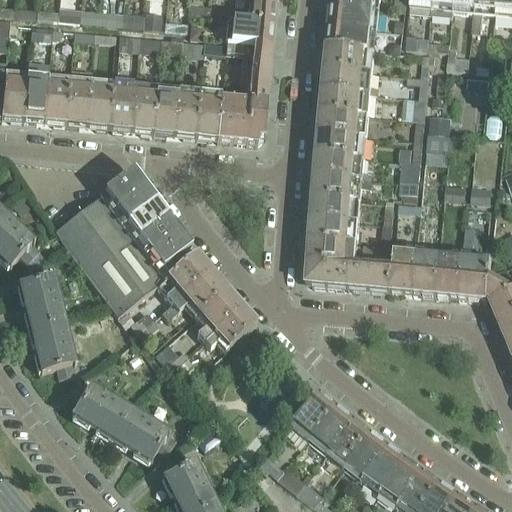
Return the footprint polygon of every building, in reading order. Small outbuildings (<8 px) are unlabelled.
[(277,0),(254,0),(252,25),(275,28),(277,0)] [(333,0),(333,13),(380,16),(381,0),(333,0)] [(434,0),(411,0),(409,20),(432,23),(432,16),(434,0)] [(454,0),(434,0),(432,16),(453,18),(454,0)] [(454,0),(453,18),(474,20),(475,0),(454,0)] [(497,0),(475,0),(474,20),(495,22),(497,0)] [(511,0),(497,0),(495,22),(511,23),(511,0)] [(333,13),(331,34),(378,38),(380,16),(333,13)] [(61,15),(60,27),(124,29),(125,17),(61,15)] [(272,54),(274,31),(228,27),(225,50),(226,51),(272,54)] [(0,32),(0,39),(8,40),(8,34),(0,32)] [(329,56),(376,59),(378,38),(331,34),(329,56)] [(141,44),(140,55),(159,57),(160,45),(141,44)] [(186,48),(186,60),(215,61),(216,50),(186,48)] [(249,110),(221,108),(217,149),(257,152),(263,147),(272,54),(226,51),(225,63),(253,66),(251,85),(246,84),(245,101),(249,101),(249,110)] [(329,56),(327,77),(374,81),(376,59),(329,56)] [(325,98),(372,102),(378,102),(379,95),(373,94),(374,81),(327,77),(325,98)] [(71,78),(70,86),(65,134),(86,136),(91,88),(92,80),(71,78)] [(27,82),(4,80),(0,127),(22,129),(27,82)] [(434,81),(432,102),(444,103),(446,82),(434,81)] [(48,84),(27,82),(22,129),(44,132),(48,84)] [(70,86),(48,84),(44,132),(65,134),(70,86)] [(113,91),(91,88),(86,136),(109,138),(113,91)] [(109,138),(131,140),(135,93),(113,91),(109,138)] [(135,93),(131,140),(153,142),(157,95),(135,93)] [(178,97),(157,95),(153,142),(174,144),(178,97)] [(178,97),(174,144),(195,146),(200,99),(178,97)] [(325,98),(323,119),(370,123),(372,102),(325,98)] [(221,101),(200,99),(195,146),(217,149),(221,108),(221,101)] [(442,121),(444,103),(432,102),(430,120),(442,121)] [(426,125),(427,104),(408,103),(407,124),(426,125)] [(321,141),(368,144),(370,123),(323,119),(321,141)] [(439,141),(442,121),(430,120),(428,141),(439,141)] [(321,141),(318,162),(366,166),(368,144),(321,141)] [(317,184),(364,187),(371,187),(372,181),(365,180),(366,166),(318,162),(317,184)] [(421,200),(422,167),(404,166),(402,199),(421,200)] [(132,179),(104,199),(168,285),(169,286),(195,264),(169,228),(132,179)] [(362,209),(363,196),(371,196),(371,187),(364,187),(317,184),(315,206),(362,209)] [(118,322),(168,285),(104,199),(55,236),(118,322)] [(360,230),(362,209),(315,206),(313,226),(360,230)] [(34,251),(0,217),(0,267),(9,276),(10,275),(9,274),(19,263),(27,271),(39,258),(33,251),(34,251)] [(358,252),(360,230),(313,226),(311,248),(358,252)] [(311,248),(309,269),(356,273),(356,272),(358,252),(311,248)] [(486,263),(472,261),(473,251),(464,250),(463,261),(459,305),(483,307),(486,263)] [(396,255),(394,275),(392,300),(414,301),(418,257),(396,255)] [(441,259),(418,257),(414,301),(437,303),(441,259)] [(463,261),(441,259),(437,303),(459,305),(463,261)] [(165,305),(171,312),(210,279),(196,263),(195,264),(169,286),(167,287),(175,297),(165,305)] [(392,300),(394,275),(356,272),(356,273),(309,269),(307,293),(392,300)] [(19,293),(30,337),(63,329),(53,284),(52,285),(50,276),(32,280),(35,291),(21,294),(20,293),(19,293)] [(188,312),(197,323),(227,298),(210,279),(171,312),(178,320),(188,312)] [(489,308),(506,347),(511,343),(511,295),(489,283),(487,307),(489,308)] [(204,350),(242,316),(227,298),(197,323),(207,335),(198,343),(204,350)] [(256,332),(242,316),(204,350),(210,357),(219,348),(228,358),(256,332)] [(74,372),(63,329),(30,337),(41,382),(42,382),(42,380),(56,377),(58,387),(75,383),(72,373),(74,372)] [(71,424),(111,448),(128,418),(91,395),(90,397),(80,391),(72,406),(81,412),(74,424),(72,423),(71,424)] [(293,435),(310,449),(339,413),(322,400),(293,435)] [(310,449),(327,463),(357,426),(339,413),(310,449)] [(175,448),(165,443),(166,441),(128,418),(111,448),(150,472),(151,471),(149,470),(157,457),(166,463),(175,448)] [(327,463),(345,477),(373,439),(357,426),(327,463)] [(345,477),(362,490),(390,452),(373,439),(345,477)] [(362,490),(380,503),(408,465),(390,452),(362,490)] [(163,485),(176,511),(215,511),(216,511),(197,472),(195,473),(190,463),(173,471),(178,480),(165,487),(164,485),(163,485)] [(380,503),(392,511),(400,511),(425,478),(408,465),(380,503)] [(275,479),(314,511),(323,502),(283,469),(275,479)] [(427,511),(442,489),(425,478),(400,511),(427,511)] [(442,489),(427,511),(453,511),(460,502),(442,489)] [(453,511),(476,511),(460,502),(453,511)]
